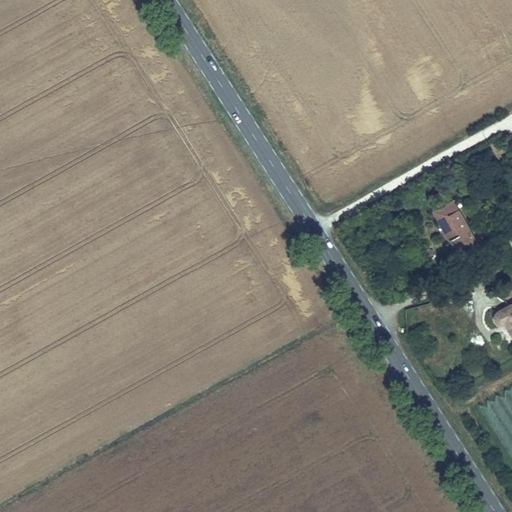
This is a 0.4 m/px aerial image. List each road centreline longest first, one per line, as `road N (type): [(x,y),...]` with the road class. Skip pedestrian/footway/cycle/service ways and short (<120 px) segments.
road 1 (secondary): [(497,511),(169,0)]
road 2 (unknown): [(506,265),(370,315)]
